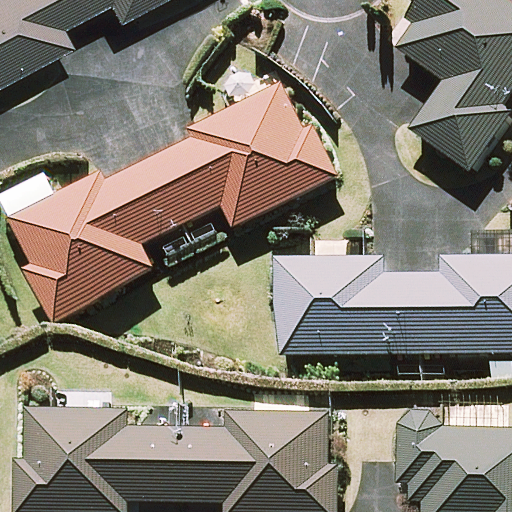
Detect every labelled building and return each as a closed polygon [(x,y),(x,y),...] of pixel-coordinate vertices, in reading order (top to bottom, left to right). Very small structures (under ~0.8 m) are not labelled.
[(157,0),(0,0),(0,83),(69,46),(59,28),(107,3),(117,22),(157,0)] [(430,10),(400,53),(436,77),(451,88),(415,139),(475,180),(511,127),(511,115),(509,113),(511,108),(511,7),(501,0),(418,0),(418,1),(430,10)] [(16,225),(38,271),(29,275),(54,325),(66,319),(158,274),(147,252),(229,212),(240,234),(336,186),(289,91),(194,138),(199,148),(108,192),(103,183),(16,225)] [(358,247),(329,247),(329,265),(284,265),(284,356),(511,355),(511,263),(449,264),(449,282),(389,282),(389,266),(358,266),(358,247)] [(32,470),(21,470),(20,511),(135,511),(135,508),(231,509),(231,511),(345,511),(346,453),(336,453),(337,420),(233,419),(233,435),(135,433),(135,416),(33,414),(32,470)] [(511,511),(511,434),(407,430),(404,488),(417,488),(416,504),(430,505),(429,511),(511,511)]
